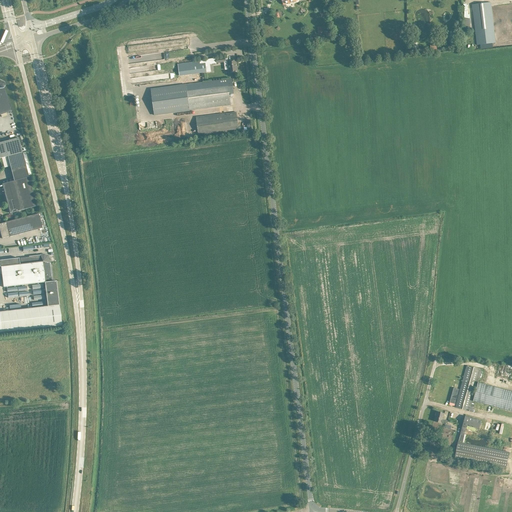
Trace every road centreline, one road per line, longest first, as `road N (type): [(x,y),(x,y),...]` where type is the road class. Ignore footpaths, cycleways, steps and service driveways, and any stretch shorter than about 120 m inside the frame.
road 1 (tertiary): [(312,511),(247,0)]
road 2 (primary): [(74,511),(82,371),(73,266)]
road 3 (primary): [(73,266),(73,228),(32,40)]
road 4 (primary): [(16,46),(73,266)]
road 5 (residential): [(396,511),(436,357)]
